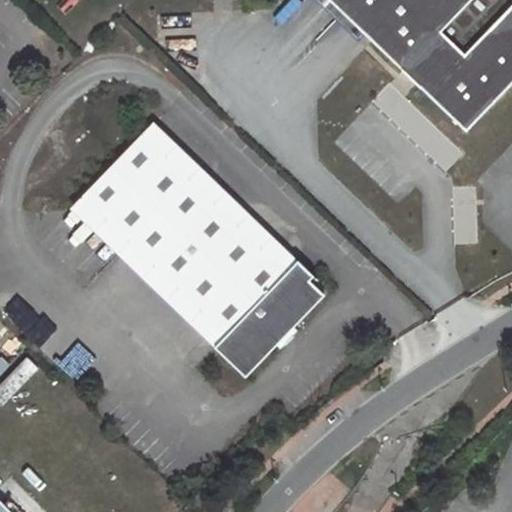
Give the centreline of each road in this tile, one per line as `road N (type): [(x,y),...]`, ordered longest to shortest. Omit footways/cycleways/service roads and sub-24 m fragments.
road 1 (unknown): [(431,292),(295,138),(294,100),(331,33)]
road 2 (unclassified): [(271,511),(314,464),(415,383),(511,324)]
road 3 (unknown): [(431,292),(439,193),(372,111)]
